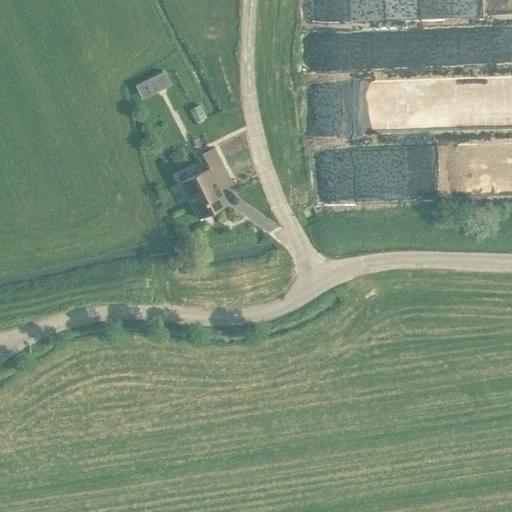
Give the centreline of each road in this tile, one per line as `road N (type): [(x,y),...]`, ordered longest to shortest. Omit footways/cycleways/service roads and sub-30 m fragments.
road 1 (unclassified): [(8,337),(118,313),(228,317),(268,309),(377,262),(511,264)]
road 2 (track): [(317,285),(257,145),(255,0)]
